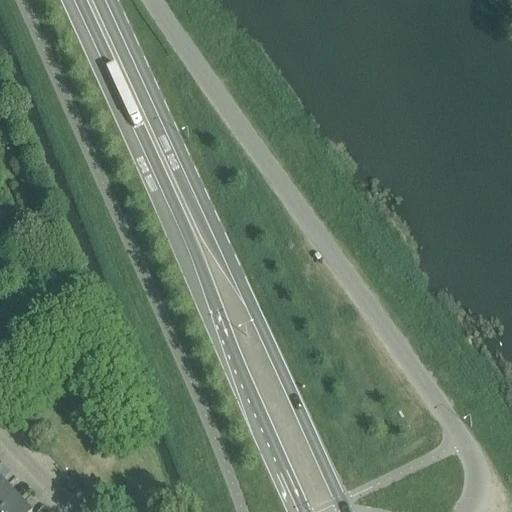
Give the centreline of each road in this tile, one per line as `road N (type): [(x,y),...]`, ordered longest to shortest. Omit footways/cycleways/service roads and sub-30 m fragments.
road 1 (unclassified): [(469,511),(477,473),(463,444),(151,0)]
road 2 (primary): [(344,511),(153,118),(107,0)]
road 3 (primary): [(74,0),(297,511)]
